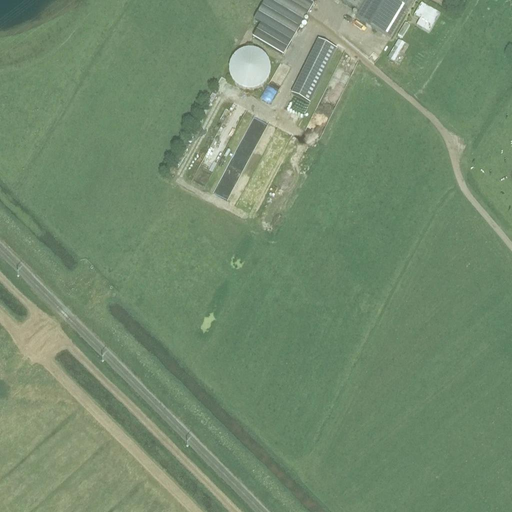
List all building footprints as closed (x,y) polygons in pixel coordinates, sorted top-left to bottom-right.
[(261,25),(253,39),(283,57),(316,0),(267,0),(255,21),(261,25)] [(390,39),(413,0),(404,0),(403,2),(398,0),(338,0),(360,13),(357,19),(390,39)] [(441,14),(423,4),(416,16),(422,20),(418,26),(431,33),(441,14)] [(405,24),(398,36),(402,39),(410,27),(405,24)] [(319,41),(292,94),(310,103),(337,50),(319,41)] [(400,41),(388,62),(395,67),(408,46),(400,41)] [(252,49),(250,49),(248,49),(246,50),(245,50),(243,50),(242,51),(240,52),(239,52),(238,53),(236,54),(235,55),(234,56),(233,57),(232,58),(231,60),(230,61),(230,63),(229,64),(229,65),(228,67),(228,68),(228,70),(228,72),(228,73),(228,75),(229,76),(229,78),(229,79),(230,81),(231,82),(231,83),(232,85),(233,86),(234,87),(236,88),(237,89),(239,90),(240,91),(241,92),(243,92),(244,93),(247,93),(249,93),(250,93),(252,93),(254,93),(255,93),(257,92),(259,91),(261,90),(262,90),(263,89),(265,88),(266,86),(267,85),(268,84),(269,82),(270,81),(270,80),(271,78),(271,77),(272,75),(272,74),(272,72),(272,70),(272,69),(272,68),(271,66),(271,65),(270,63),(270,62),(269,60),(267,58),(266,57),(265,56),(264,54),(263,54),(262,53),(260,52),(259,51),(258,51),(255,50),(254,50),(252,49)] [(217,135),(228,141),(243,110),(233,105),(227,118),(235,122),(233,125),(232,125),(229,130),(221,126),(217,135)] [(242,133),(218,192),(231,197),(255,139),(242,133)] [(191,176),(195,165),(190,163),(186,174),(191,176)] [(229,215),(231,209),(223,207),(221,212),(229,215)]
